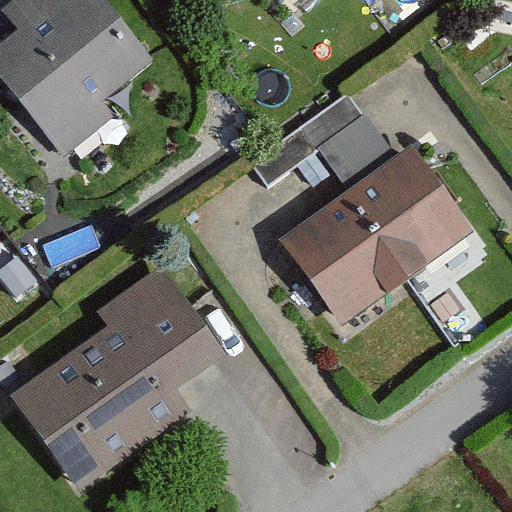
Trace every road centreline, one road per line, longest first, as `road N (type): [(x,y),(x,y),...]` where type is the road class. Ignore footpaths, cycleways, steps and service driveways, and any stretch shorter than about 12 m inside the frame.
road 1 (unknown): [(365,483),(230,265),(232,246),(409,133),(457,154),(511,225)]
road 2 (residential): [(511,375),(325,511)]
